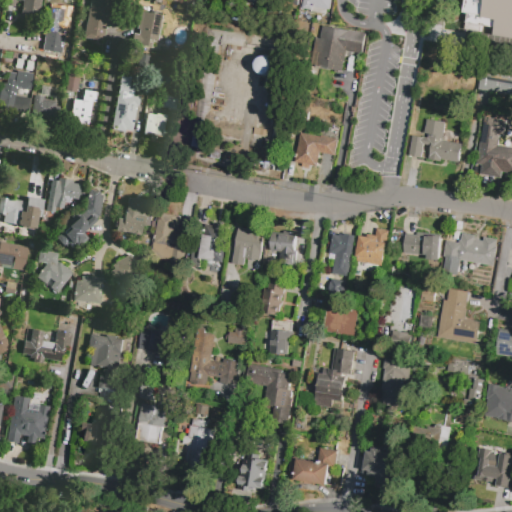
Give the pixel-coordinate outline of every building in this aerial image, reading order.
[(39,0),(37,19),(29,18),(29,21),(19,19),(23,0),(14,0),(14,7),(4,5),(4,0),(39,0)] [(89,0),(111,0),(117,1),(113,27),(105,25),(104,31),(102,42),(83,39),(89,0)] [(271,0),(271,3),(298,8),(299,0),(271,0)] [(303,0),(302,9),(329,13),(331,0),(303,0)] [(511,0),(511,38),(494,35),(497,20),(482,16),(462,10),(463,0),(511,0)] [(48,7),(45,30),(42,29),(41,35),(44,35),(42,46),(41,50),(62,53),(68,10),(48,7)] [(138,11),(161,15),(157,40),(151,40),(150,47),(130,43),(131,36),(132,33),(138,34),(139,29),(135,28),(138,11)] [(317,37),(312,66),(343,71),(347,52),(363,54),(367,33),(323,26),(321,38),(317,37)] [(140,53),(149,55),(147,68),(138,66),(140,53)] [(270,75),(272,59),(255,56),(252,72),(270,75)] [(511,65),(484,61),(479,90),(511,95),(511,65)] [(125,69),(135,70),(133,83),(123,82),(125,69)] [(17,88),(30,90),(33,73),(17,70),(16,73),(8,71),(6,83),(3,83),(3,86),(17,88)] [(67,73),(65,90),(76,92),(79,75),(67,73)] [(41,85),(49,86),(48,94),(39,93),(41,85)] [(17,88),(3,86),(1,93),(0,92),(0,111),(27,116),(30,98),(16,95),(17,88)] [(117,87),(110,130),(124,132),(124,129),(131,130),(135,102),(130,101),(132,89),(117,87)] [(83,90),(96,92),(94,102),(91,102),(88,122),(70,120),(73,100),(81,101),(83,90)] [(34,94),(43,96),(42,99),(54,101),(54,105),(59,106),(57,120),(30,116),(34,94)] [(162,107),(164,95),(178,97),(176,111),(168,110),(168,108),(162,107)] [(143,133),(162,136),(165,114),(154,113),(154,115),(146,113),(143,133)] [(485,117),(476,165),(481,166),(480,175),(502,178),(503,172),(511,173),(511,148),(499,146),(500,136),(505,137),(508,121),(485,117)] [(427,119),(424,137),(413,135),(409,156),(422,158),(424,145),(431,146),(429,160),(441,162),(442,160),(459,163),(462,145),(443,141),(446,122),(427,119)] [(302,133),(296,164),(302,165),(302,168),(310,170),(311,166),(318,168),(320,154),(335,156),(338,139),(302,133)] [(194,136),(209,139),(207,152),(192,150),(194,136)] [(58,178),(72,180),(72,183),(80,184),(77,200),(69,199),(68,204),(54,201),(58,178)] [(67,251),(54,237),(69,224),(67,222),(77,212),(79,214),(84,209),(87,190),(89,190),(89,189),(98,191),(98,192),(100,192),(99,194),(102,195),(98,215),(94,218),(96,219),(82,232),(87,238),(77,248),(74,244),(67,251)] [(0,197),(0,213),(5,215),(4,219),(11,220),(10,223),(35,227),(37,217),(40,217),(43,199),(27,197),(26,201),(0,197)] [(154,201),(149,228),(141,226),(140,235),(114,230),(116,218),(122,219),(123,212),(125,212),(128,197),(149,201),(154,201)] [(44,205),(49,206),(55,207),(53,219),(42,218),(44,205)] [(159,213),(152,258),(170,260),(168,271),(183,274),(190,231),(185,230),(179,229),(181,217),(159,213)] [(207,226),(214,227),(214,223),(223,224),(222,230),(229,231),(222,264),(201,260),(207,226)] [(235,227),(229,264),(243,267),(245,258),(260,261),(265,232),(235,227)] [(359,237),(355,261),(384,266),(390,231),(377,228),(376,236),(368,234),(367,238),(359,237)] [(272,233),(271,251),(280,252),(280,262),(294,263),(294,256),(291,255),(291,251),(296,252),(297,235),(290,235),(291,232),(284,231),(284,234),(272,233)] [(404,235),(417,236),(417,233),(428,234),(428,236),(441,237),(439,261),(426,260),(427,255),(403,254),(404,235)] [(497,240),(496,246),(498,247),(494,266),(444,257),(447,241),(459,243),(459,240),(461,240),(463,233),(476,235),(476,239),(484,240),(484,238),(497,240)] [(328,240),(338,241),(339,239),(345,239),(344,242),(354,244),(349,279),(331,276),(335,254),(326,253),(328,240)] [(0,242),(27,247),(23,270),(0,265),(0,242)] [(38,249),(36,261),(46,262),(35,276),(45,283),(49,278),(53,281),(49,287),(57,293),(72,272),(68,269),(58,261),(56,261),(57,252),(38,249)] [(130,253),(142,275),(133,280),(131,276),(126,278),(129,283),(119,289),(114,281),(116,280),(110,270),(114,268),(111,264),(130,253)] [(101,278),(99,303),(73,301),(75,279),(80,280),(81,276),(97,277),(101,278)] [(343,280),(329,279),(328,296),(342,296),(343,280)] [(285,285),(277,319),(258,314),(265,287),(269,288),(271,282),(285,285)] [(437,287),(434,303),(420,300),(423,285),(437,287)] [(481,322),(477,344),(437,337),(443,300),(447,301),(449,289),(469,292),(465,320),(481,322)] [(325,318),(357,323),(359,310),(327,305),(325,318)] [(421,316),(432,318),(430,329),(419,327),(421,316)] [(325,318),(323,332),(358,337),(359,331),(356,331),(357,323),(325,318)] [(272,330),(273,331),(274,322),(293,323),(292,342),(290,342),(289,356),(270,354),(272,330)] [(70,334),(68,349),(63,348),(61,361),(49,359),(42,358),(42,364),(36,363),(36,362),(33,361),(33,358),(29,357),(30,355),(21,354),(23,340),(29,341),(31,328),(43,330),(41,341),(53,342),(55,331),(70,334)] [(142,328),(170,334),(167,354),(138,349),(142,328)] [(188,383),(198,328),(206,329),(205,334),(214,335),(210,359),(223,362),(223,358),(240,362),(236,384),(208,378),(207,386),(188,383)] [(248,330),(245,346),(228,343),(228,340),(225,340),(226,335),(229,335),(229,332),(235,333),(236,328),(248,330)] [(511,357),(495,354),(499,329),(511,331),(511,357)] [(392,331),(389,347),(408,350),(411,337),(407,336),(408,334),(392,331)] [(87,348),(91,349),(88,365),(100,367),(97,388),(105,390),(116,392),(124,340),(115,339),(116,336),(105,334),(104,337),(89,335),(87,348)] [(330,408),(314,405),(319,373),(322,374),(323,368),(331,369),(334,349),(354,352),(351,375),(346,374),(341,403),(331,401),(330,408)] [(384,358),(382,368),(384,369),(378,404),(411,410),(413,396),(403,395),(406,378),(408,378),(410,363),(384,358)] [(449,359),(446,372),(466,375),(464,387),(470,388),(473,389),(474,378),(476,379),(478,367),(476,367),(476,363),(449,359)] [(249,364),(283,370),(282,373),(291,374),(288,390),(292,391),(290,398),(292,399),(287,425),(261,420),(268,386),(246,382),(249,364)] [(0,387),(10,389),(13,374),(0,372),(0,387)] [(463,406),(479,409),(484,380),(476,379),(474,378),(473,389),(470,388),(468,399),(464,399),(463,406)] [(139,398),(142,383),(154,385),(151,400),(139,398)] [(116,392),(123,393),(121,404),(103,401),(105,390),(116,392)] [(12,395),(5,441),(17,443),(19,435),(27,436),(26,442),(34,444),(35,437),(42,438),(47,406),(36,404),(35,409),(28,408),(29,398),(12,395)] [(142,404),(136,441),(159,445),(166,408),(142,404)] [(206,417),(194,415),(196,404),(208,406),(206,417)] [(110,405),(122,407),(121,417),(109,415),(110,405)] [(467,409),(466,415),(475,417),(476,410),(467,409)] [(511,427),(499,426),(501,411),(511,412),(511,427)] [(189,426),(187,437),(183,436),(181,446),(185,446),(181,468),(206,473),(208,460),(204,459),(206,442),(212,443),(214,430),(206,429),(207,422),(192,419),(191,426),(189,426)] [(80,423),(79,422),(78,431),(83,432),(81,441),(90,442),(89,444),(106,447),(110,423),(97,421),(96,425),(80,423)] [(413,427),(426,430),(427,427),(434,429),(435,426),(442,427),(438,449),(410,445),(413,427)] [(511,463),(508,463),(507,465),(491,462),(491,460),(483,458),(483,456),(475,455),(478,437),(486,439),(486,437),(491,437),(492,427),(506,429),(504,440),(511,441),(511,463)] [(367,450),(372,451),(373,448),(382,450),(382,452),(389,453),(389,449),(397,451),(393,480),(383,479),(382,484),(375,483),(375,477),(369,476),(369,471),(364,470),(367,450)] [(320,449),(336,451),(334,468),(329,467),(326,487),(293,482),(294,477),(283,475),(285,457),(318,462),(320,449)] [(511,466),(511,454),(479,450),(474,481),(509,486),(511,466)] [(245,452),(259,455),(259,452),(270,453),(263,490),(248,488),(247,493),(242,492),(243,487),(239,486),(245,452)]
